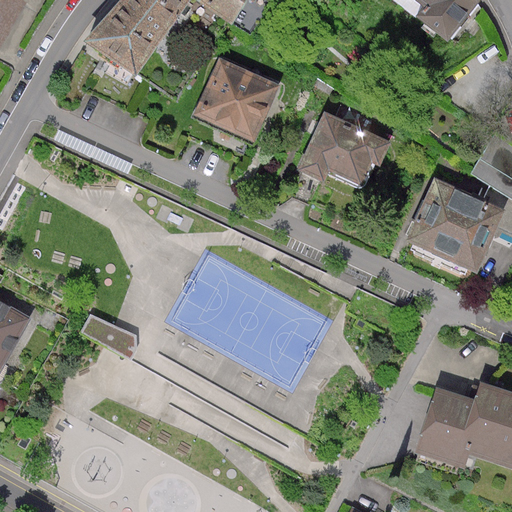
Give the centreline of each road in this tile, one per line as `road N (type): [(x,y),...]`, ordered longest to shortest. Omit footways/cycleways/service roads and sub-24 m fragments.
road 1 (residential): [(26,106),(511,333)]
road 2 (residential): [(103,0),(26,106)]
